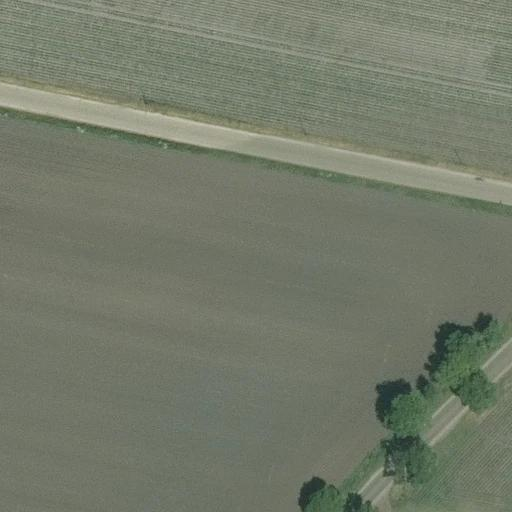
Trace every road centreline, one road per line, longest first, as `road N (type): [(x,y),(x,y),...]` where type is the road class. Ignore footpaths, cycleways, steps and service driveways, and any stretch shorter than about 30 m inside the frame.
road 1 (residential): [(511,199),(0,97)]
road 2 (residential): [(361,511),(511,358)]
